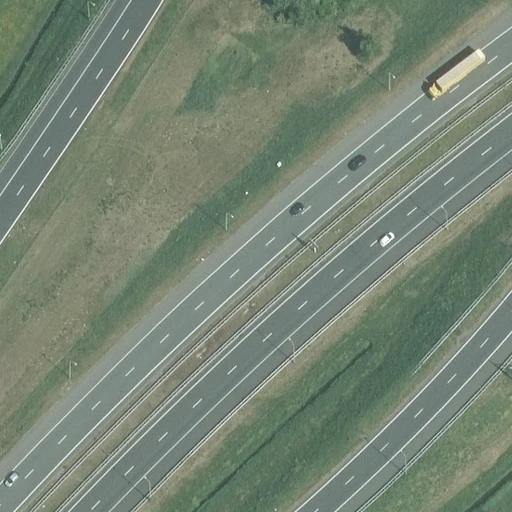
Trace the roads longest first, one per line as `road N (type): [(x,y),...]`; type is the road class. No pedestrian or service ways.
road 1 (motorway): [(511,47),(295,219),(0,507)]
road 2 (motorway): [(90,511),(326,285),(511,133)]
road 3 (motorway): [(316,511),(511,310)]
road 4 (motorway): [(147,0),(0,221)]
